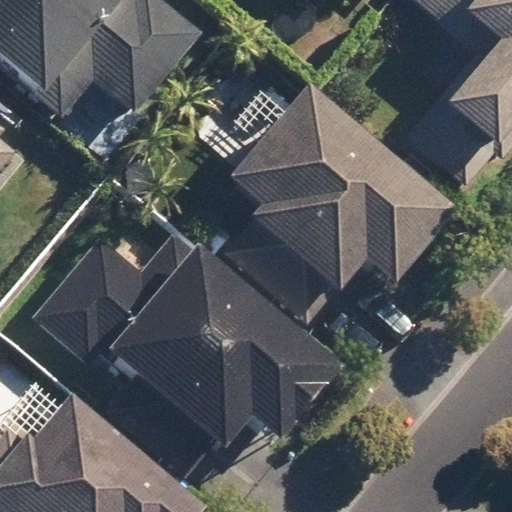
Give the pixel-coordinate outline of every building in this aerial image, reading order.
[(0,0),(0,75),(60,123),(93,82),(135,115),(202,30),(164,0),(0,0)] [(355,0),(307,0),(335,24),(355,0)] [(469,197),(511,154),(511,0),(420,0),(486,66),(412,140),(469,197)] [(402,219),(281,115),(177,236),(297,340),(402,219)] [(0,155),(15,138),(0,124),(0,155)] [(295,376),(122,228),(21,345),(194,493),(295,376)] [(0,511),(209,511),(86,402),(40,453),(18,434),(0,454),(0,511)]
